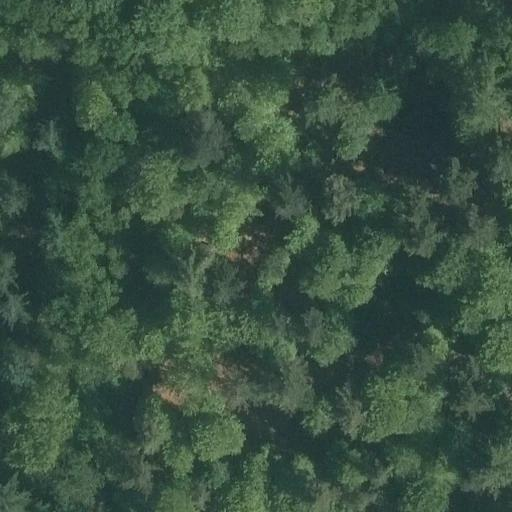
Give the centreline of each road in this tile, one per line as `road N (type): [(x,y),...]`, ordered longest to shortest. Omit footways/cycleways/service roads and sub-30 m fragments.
road 1 (track): [(29,511),(105,202),(140,0)]
road 2 (track): [(284,511),(382,439),(511,250)]
